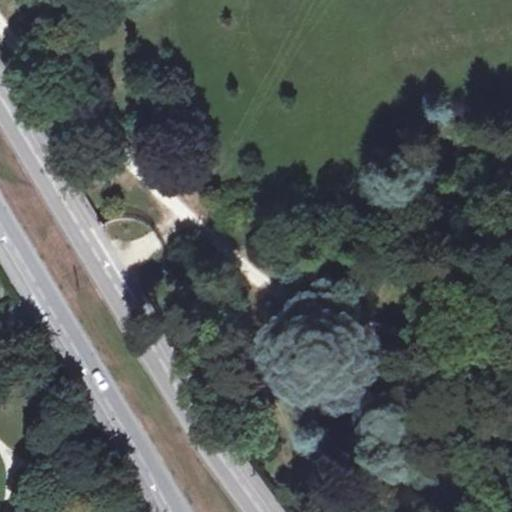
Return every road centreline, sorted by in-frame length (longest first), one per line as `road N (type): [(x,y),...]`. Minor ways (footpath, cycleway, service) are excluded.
road 1 (secondary): [(255,511),(198,436),(0,103)]
road 2 (secondary): [(0,219),(177,511)]
